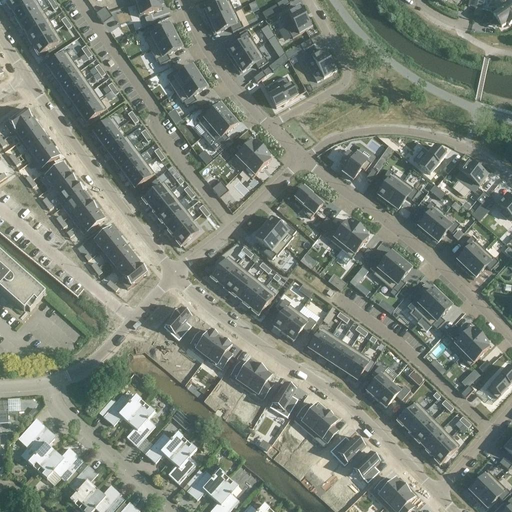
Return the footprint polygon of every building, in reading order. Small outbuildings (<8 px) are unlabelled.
[(35,0),(14,0),(6,5),(6,6),(10,12),(11,11),(14,15),(36,1),(35,0)] [(160,0),(149,0),(132,6),(134,5),(138,18),(162,10),(161,8),(163,7),(160,0)] [(220,6),(203,14),(208,25),(235,12),(230,1),(229,0),(217,0),(220,6)] [(287,0),(286,0),(277,5),(280,11),(290,5),(287,0)] [(469,0),(468,7),(476,9),(478,0),(469,0)] [(478,0),(476,9),(482,11),(484,0),(478,0)] [(499,13),(493,17),(501,28),(507,24),(509,26),(511,23),(511,3),(511,4),(507,0),(506,0),(502,3),(502,2),(500,0),(499,0),(498,1),(496,2),(498,6),(495,8),(499,13)] [(36,1),(14,15),(16,19),(15,20),(19,26),(43,11),(36,1)] [(106,8),(96,15),(100,20),(109,13),(106,8)] [(300,8),(280,19),(292,40),(312,29),(300,8)] [(43,11),(19,26),(20,28),(22,32),(24,32),(26,36),(49,22),(43,11)] [(235,12),(208,25),(213,36),(230,28),(233,34),(243,29),(241,23),(240,24),(235,12)] [(109,13),(100,20),(103,25),(113,19),(109,13)] [(49,22),(26,36),(29,40),(27,41),(31,47),(56,32),(49,22)] [(153,29),(143,34),(146,39),(144,40),(150,51),(176,38),(170,27),(156,34),(153,29)] [(56,32),(31,47),(33,46),(35,50),(34,51),(38,58),(62,43),(56,32)] [(241,44),(226,55),(233,65),(257,49),(251,39),(251,38),(248,33),(238,39),(241,44)] [(176,38),(150,51),(156,62),(157,61),(160,67),(170,61),(168,56),(182,49),(176,38)] [(310,41),(300,46),(303,52),(313,46),(310,41)] [(257,49),(233,65),(240,76),(255,65),(258,70),(268,64),(265,59),(264,59),(257,49)] [(325,52),(312,59),(324,80),(336,73),(325,52)] [(47,69),(46,70),(49,74),(50,73),(53,77),(73,63),(67,53),(46,68),(47,69)] [(73,63),(53,77),(56,81),(55,82),(58,87),(59,86),(60,87),(80,73),(73,63)] [(176,71),(166,78),(170,83),(168,84),(175,94),(200,78),(193,68),(180,77),(176,71)] [(60,88),(59,88),(62,93),(63,92),(66,96),(86,82),(80,73),(60,87),(60,88)] [(262,73),(253,80),(256,85),(266,78),(262,73)] [(200,78),(175,94),(182,105),(184,104),(187,109),(197,102),(193,97),(207,88),(200,78)] [(287,78),(265,90),(269,97),(276,110),(289,103),(297,98),(287,78)] [(86,82),(66,96),(69,100),(68,101),(71,105),(72,104),(73,105),(93,91),(86,82)] [(73,106),(72,107),(75,112),(76,111),(79,115),(100,101),(93,91),(73,105),(73,106)] [(100,101),(79,115),(82,119),(81,120),(84,124),(85,123),(86,125),(106,110),(100,101)] [(205,112),(196,120),(200,124),(199,125),(207,135),(229,116),(221,106),(209,117),(205,112)] [(26,111),(4,126),(11,136),(32,120),(33,120),(26,111)] [(229,116),(207,135),(215,144),(216,143),(220,148),(229,140),(225,136),(238,125),(229,116)] [(94,136),(93,137),(96,141),(97,140),(100,144),(120,129),(113,119),(93,134),(94,136)] [(32,120),(11,136),(12,136),(13,135),(20,143),(39,130),(32,120)] [(120,129),(100,144),(103,148),(102,149),(105,153),(106,152),(107,153),(127,138),(123,141),(116,132),(120,129)] [(39,130),(20,143),(26,153),(46,139),(39,130)] [(108,154),(106,155),(110,159),(111,158),(114,162),(134,147),(128,139),(127,138),(107,153),(108,154)] [(46,139),(26,153),(33,162),(31,163),(52,148),(46,139)] [(252,142),(233,161),(242,171),(263,150),(255,142),(253,144),(252,142)] [(134,147),(114,162),(117,166),(115,167),(119,171),(120,170),(121,171),(141,157),(134,147)] [(52,148),(31,163),(38,173),(59,158),(52,148)] [(422,151),(413,162),(419,167),(430,176),(436,169),(446,157),(435,148),(428,156),(422,151)] [(263,150),(242,171),(252,181),(271,162),(269,160),(271,158),(263,150)] [(348,154),(339,166),(345,170),(342,174),(353,182),(361,170),(365,173),(371,165),(357,154),(354,158),(348,154)] [(121,172),(120,173),(123,177),(124,177),(127,180),(147,166),(141,157),(121,171),(121,172)] [(460,173),(455,180),(474,194),(479,188),(488,177),(469,162),(460,173)] [(450,163),(443,172),(448,176),(455,167),(450,163)] [(63,166),(45,178),(53,188),(70,175),(63,166)] [(147,166),(127,180),(130,184),(129,185),(132,190),(133,189),(134,190),(154,175),(147,166)] [(373,170),(366,180),(371,184),(378,174),(373,170)] [(387,184),(376,199),(386,207),(403,183),(393,175),(394,175),(389,171),(382,181),(387,184)] [(70,175),(53,188),(59,196),(55,199),(56,200),(59,197),(77,184),(70,175)] [(221,183),(212,191),(216,195),(225,188),(221,183)] [(403,183),(386,207),(396,214),(407,199),(412,202),(419,193),(414,189),(413,190),(403,183)] [(59,197),(56,200),(62,209),(83,193),(77,184),(59,197)] [(164,184),(142,202),(147,208),(148,207),(151,210),(171,193),(164,184)] [(225,188),(216,195),(220,200),(229,193),(225,188)] [(304,190),(295,201),(306,210),(303,214),(310,220),(323,206),(304,190)] [(83,193),(62,209),(63,209),(69,218),(90,202),(83,193)] [(171,193),(151,210),(154,214),(153,215),(157,221),(179,203),(171,193)] [(484,193),(476,202),(481,206),(489,197),(484,193)] [(511,200),(507,196),(498,206),(503,211),(500,215),(506,221),(510,218),(511,219),(511,200)] [(489,197),(481,206),(486,210),(493,201),(489,197)] [(90,202),(69,218),(76,227),(80,224),(97,212),(97,211),(90,202)] [(179,203),(157,221),(162,226),(163,225),(166,229),(187,212),(179,203)] [(428,216),(417,231),(426,238),(445,216),(436,208),(436,207),(431,203),(424,212),(428,216)] [(80,224),(76,227),(83,237),(104,221),(97,212),(80,224)] [(187,212),(166,229),(169,233),(168,234),(173,239),(195,222),(187,212)] [(445,216),(426,238),(436,246),(448,232),(453,236),(460,227),(455,223),(453,225),(444,218),(445,216)] [(271,220),(263,229),(285,248),(293,239),(292,238),(296,233),(287,225),(283,230),(271,220)] [(326,221),(318,230),(323,234),(331,224),(326,221)] [(195,222),(173,239),(173,240),(174,239),(177,242),(175,243),(180,249),(199,234),(191,225),(195,222)] [(347,222),(330,243),(341,252),(359,229),(350,222),(349,224),(347,222)] [(331,224),(323,234),(328,238),(335,228),(331,224)] [(111,229),(94,243),(102,252),(98,255),(118,239),(111,229)] [(263,229),(255,239),(267,249),(263,254),(272,261),(276,257),(277,258),(285,248),(263,229)] [(359,229),(341,252),(352,260),(368,239),(367,238),(368,236),(359,229)] [(468,250),(455,264),(464,273),(485,251),(476,243),(476,242),(472,238),(464,246),(468,250)] [(118,239),(98,255),(105,264),(126,248),(118,239)] [(126,248),(105,264),(106,264),(108,263),(114,271),(112,272),(113,273),(133,257),(126,248)] [(368,250),(361,259),(366,263),(373,254),(368,250)] [(485,251),(464,273),(474,281),(486,268),(491,272),(499,263),(494,259),(494,260),(485,251)] [(0,290),(24,312),(27,309),(30,313),(46,295),(0,254),(0,290)] [(377,262),(370,271),(374,275),(373,276),(383,284),(402,262),(392,254),(382,266),(377,262)] [(133,257),(113,273),(120,282),(140,265),(133,257)] [(228,258),(210,280),(216,285),(217,284),(221,287),(238,266),(228,258)] [(402,262),(383,284),(392,292),(393,291),(398,295),(406,286),(401,282),(411,269),(402,262)] [(140,265),(120,282),(127,291),(148,274),(140,265)] [(238,266),(221,287),(225,290),(224,291),(229,295),(247,273),(238,266)] [(247,273),(229,295),(235,300),(236,299),(240,302),(257,281),(247,273)] [(257,281),(240,302),(244,305),(243,306),(249,311),(249,310),(266,289),(257,281)] [(266,289),(249,310),(253,312),(252,313),(258,318),(273,300),(276,296),(266,289)] [(418,297),(410,306),(414,310),(413,311),(422,320),(443,298),(434,290),(422,302),(418,297)] [(443,298),(422,320),(431,328),(432,327),(437,331),(445,323),(440,319),(452,307),(443,298)] [(282,315),(273,328),(283,336),(299,314),(289,307),(290,305),(284,300),(277,311),(282,315)] [(171,321),(164,330),(179,343),(190,331),(185,327),(186,325),(191,319),(187,316),(188,315),(183,310),(182,311),(181,310),(180,312),(171,321)] [(299,314),(283,336),(293,343),(303,330),(309,334),(316,324),(310,319),(309,321),(299,314)] [(454,326),(446,335),(450,339),(458,331),(454,326)] [(322,330),(308,350),(310,351),(309,352),(313,355),(314,354),(318,357),(332,336),(322,330)] [(470,330),(451,349),(461,359),(481,338),(473,330),(472,332),(470,330)] [(199,336),(189,349),(205,361),(221,340),(217,338),(217,337),(211,333),(210,332),(204,340),(199,336)] [(332,336),(318,357),(322,360),(321,361),(326,364),(327,363),(328,363),(341,342),(332,336)] [(481,338),(461,359),(470,368),(489,349),(487,347),(489,346),(481,338)] [(221,340),(205,361),(221,373),(231,360),(225,356),(231,348),(230,347),(224,342),(221,340)] [(341,342),(328,363),(329,364),(328,365),(332,368),(333,367),(337,369),(351,349),(341,342)] [(351,349),(337,369),(341,372),(341,373),(345,376),(346,375),(347,376),(361,355),(351,349)] [(361,355),(347,376),(351,378),(350,380),(355,383),(355,381),(357,382),(370,362),(361,355)] [(487,362),(478,370),(483,375),(491,366),(487,362)] [(239,367),(230,380),(246,392),(261,369),(256,366),(256,367),(255,366),(254,366),(250,363),(244,371),(239,367)] [(377,381),(366,393),(376,402),(394,381),(384,373),(386,372),(380,367),(372,376),(377,381)] [(261,369),(246,392),(262,403),(271,390),(266,386),(271,378),(267,375),(266,374),(266,373),(261,369)] [(497,380),(487,390),(498,400),(508,390),(511,385),(511,372),(508,369),(497,380)] [(409,376),(414,380),(419,375),(414,371),(409,376)] [(394,381),(376,402),(385,410),(396,397),(402,402),(410,393),(404,388),(400,393),(391,385),(394,381)] [(284,386),(270,410),(287,420),(297,404),(291,401),(292,399),(296,393),(291,390),(292,389),(286,385),(285,386),(284,386)] [(469,387),(461,396),(466,400),(474,392),(469,387)] [(112,410),(104,419),(114,428),(122,419),(128,425),(146,406),(136,397),(129,405),(122,398),(117,404),(113,400),(107,406),(112,410)] [(21,412),(21,399),(9,400),(9,412),(21,412)] [(409,411),(397,423),(402,429),(403,428),(406,431),(426,413),(417,404),(409,411)] [(135,431),(127,440),(137,449),(156,428),(148,422),(155,414),(146,406),(128,425),(135,431)] [(306,409),(294,424),(309,436),(327,415),(327,414),(325,413),(326,413),(319,406),(318,407),(317,406),(311,414),(306,409)] [(0,449),(1,450),(0,436),(14,436),(14,429),(20,429),(19,413),(0,414),(0,449)] [(426,413),(406,431),(410,435),(409,436),(414,441),(434,421),(426,413)] [(182,414),(176,421),(186,430),(192,423),(182,414)] [(327,415),(309,436),(324,449),(336,435),(331,431),(337,423),(332,419),(333,419),(327,415)] [(21,458),(38,473),(55,454),(48,448),(56,439),(36,421),(18,442),(28,450),(21,458)] [(434,421),(414,441),(419,446),(420,445),(423,449),(443,430),(434,421)] [(443,430),(423,449),(427,452),(425,453),(431,459),(432,458),(451,439),(443,430)] [(164,436),(145,456),(156,465),(164,456),(170,462),(187,443),(178,435),(171,442),(164,436)] [(344,441),(330,454),(344,469),(364,449),(364,448),(365,447),(360,442),(359,443),(355,439),(350,444),(348,446),(344,441)] [(460,447),(451,439),(432,458),(435,461),(434,462),(439,467),(460,447)] [(177,468),(168,477),(179,486),(197,466),(190,459),(197,451),(187,443),(170,462),(177,468)] [(61,459),(55,454),(38,473),(54,488),(61,480),(66,484),(67,483),(77,472),(84,463),(69,450),(61,459)] [(370,455),(353,471),(367,486),(377,476),(373,471),(374,469),(380,464),(376,460),(377,460),(372,455),(371,456),(370,455)] [(511,466),(503,460),(499,465),(508,472),(511,467),(511,466)] [(77,472),(67,483),(70,486),(69,487),(77,494),(70,502),(79,510),(97,491),(90,485),(98,476),(88,467),(81,475),(77,472)] [(199,472),(187,486),(190,490),(187,494),(197,503),(205,494),(212,500),(229,480),(220,472),(213,480),(205,473),(203,476),(199,472)] [(488,473),(467,494),(476,503),(497,482),(488,473)] [(229,480),(212,500),(218,505),(212,511),(230,511),(239,503),(232,496),(238,489),(229,480)] [(371,496),(383,484),(379,481),(367,492),(371,496)] [(384,483),(371,496),(384,510),(406,489),(401,485),(401,486),(400,485),(396,481),(389,488),(384,483)] [(497,482),(476,503),(485,511),(498,499),(503,503),(511,495),(506,490),(506,491),(497,482)] [(103,497),(97,491),(79,510),(81,511),(94,511),(96,511),(107,511),(121,497),(111,488),(103,497)] [(406,489),(384,510),(386,511),(410,511),(412,511),(407,506),(414,500),(410,496),(409,495),(410,494),(406,489)]
